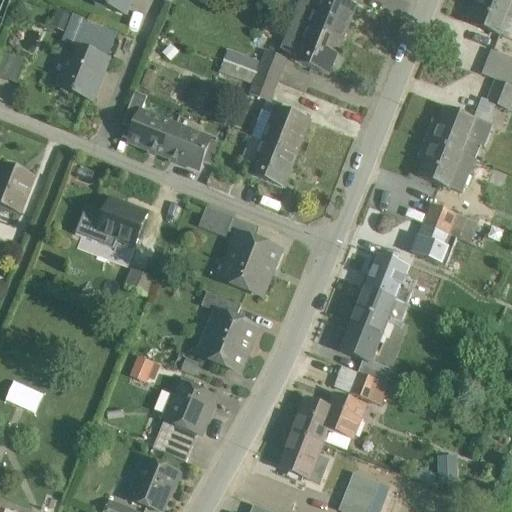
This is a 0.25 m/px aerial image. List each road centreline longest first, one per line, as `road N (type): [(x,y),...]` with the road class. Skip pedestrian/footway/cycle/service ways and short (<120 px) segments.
road 1 (residential): [(203,511),(252,432),(332,245)]
road 2 (residential): [(332,245),(430,0)]
road 3 (residential): [(332,245),(100,149)]
road 4 (residential): [(100,149),(156,0)]
